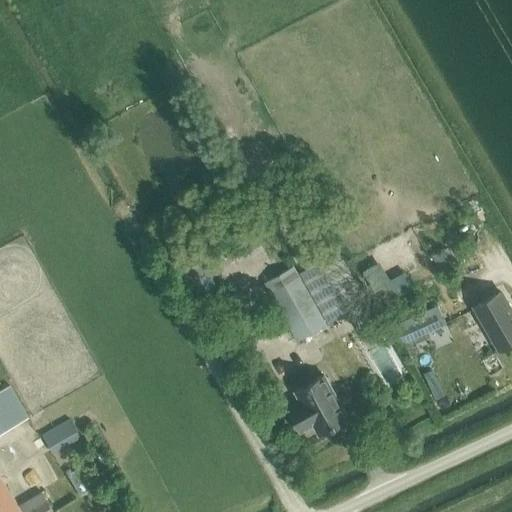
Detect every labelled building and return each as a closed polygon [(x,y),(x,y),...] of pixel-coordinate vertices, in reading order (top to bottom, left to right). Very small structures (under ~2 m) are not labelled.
[(443,277),(458,268),(446,248),(431,256),(443,277)] [(356,329),(374,318),(336,251),(298,272),(327,322),(346,312),(356,329)] [(187,280),(201,307),(222,296),(207,269),(187,280)] [(295,342),(326,324),(301,279),(269,297),(295,342)] [(511,300),(507,292),(479,308),(502,348),(511,342),(511,300)] [(401,346),(445,325),(436,305),(392,326),(401,346)] [(0,433),(28,418),(3,375),(0,376),(0,433)] [(300,402),(287,409),(299,432),(313,424),(319,435),(347,419),(323,375),(294,391),(300,402)] [(41,434),(51,455),(79,439),(68,419),(41,434)] [(53,511),(41,492),(18,506),(0,476),(0,511),(53,511)]
